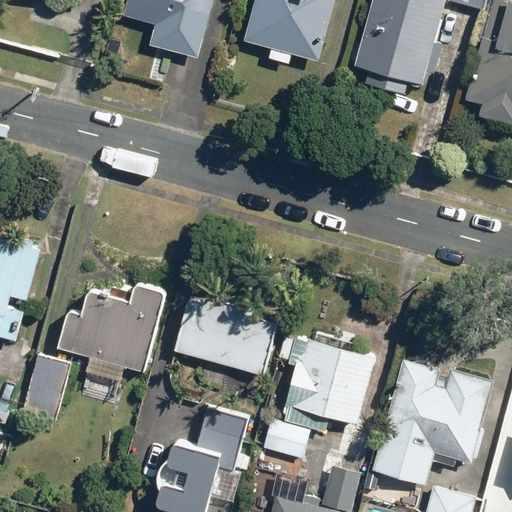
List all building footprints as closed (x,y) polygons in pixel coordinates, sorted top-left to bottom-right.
[(157,23),(155,29),(175,35),(173,41),(198,48),(200,42),(203,42),(214,0),(128,0),(125,15),(157,23)] [(256,0),(245,41),(272,48),(270,57),(289,62),(292,53),(320,60),(336,0),(256,0)] [(374,0),(356,65),(370,69),(366,82),(406,93),(409,80),(423,84),(446,0),(374,0)] [(511,0),(493,0),(465,99),(483,103),(479,115),(511,124),(511,0)] [(0,231),(0,334),(18,339),(25,312),(9,307),(12,294),(29,298),(43,243),(0,231)] [(125,366),(145,371),(166,295),(166,291),(163,288),(143,282),(138,282),(136,285),(132,300),(99,289),(92,289),(87,293),(83,311),(74,308),(71,309),(66,314),(57,348),(90,356),(86,371),(121,380),(125,366)] [(206,300),(190,295),(175,350),(264,374),(280,320),(241,309),(243,302),(208,293),(206,300)] [(359,422),(377,356),(299,335),(291,364),(297,365),(287,402),(359,422)] [(441,369),(404,358),(373,470),(427,485),(436,451),(473,461),(496,380),(452,368),(447,387),(437,384),(441,369)] [(182,511),(206,511),(220,464),(235,468),(249,416),(209,405),(198,444),(180,439),(172,445),(169,457),(165,460),(159,469),(159,480),(161,487),(159,493),(158,503),(161,506),(182,511)] [(311,428),(271,418),(264,448),(303,458),(311,428)] [(362,471),(333,464),(323,504),(352,511),(362,471)] [(473,511),(478,498),(435,486),(427,511),(473,511)] [(346,511),(276,493),(271,511),(346,511)]
